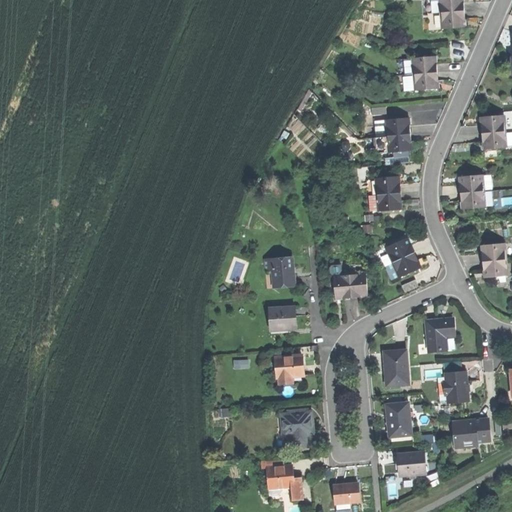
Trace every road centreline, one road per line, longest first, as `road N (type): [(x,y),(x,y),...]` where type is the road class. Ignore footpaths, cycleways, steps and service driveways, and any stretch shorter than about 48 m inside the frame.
road 1 (residential): [(502,0),(435,153),(429,189),(459,281)]
road 2 (residential): [(353,333),(332,367),(337,449),(353,455),(367,446),(362,355)]
